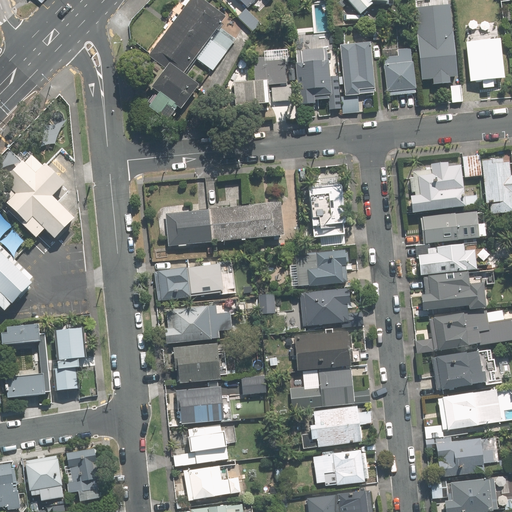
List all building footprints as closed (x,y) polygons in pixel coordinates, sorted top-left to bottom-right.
[(227,15),(206,0),(190,0),(150,55),(166,67),(153,85),(160,90),(149,105),(168,119),(179,104),(183,107),(201,83),(185,71),(196,57),(214,70),(237,38),(219,25),(227,15)] [(387,0),(395,0),(394,0),(349,0),(361,13),(375,0),(387,0)] [(459,74),(451,3),(415,7),(423,78),(434,77),(435,83),(452,81),(451,75),(459,74)] [(501,3),(490,4),(491,20),(502,19),(501,3)] [(238,17),(251,31),(260,23),(247,9),(238,17)] [(487,12),(476,13),(477,25),(488,24),(487,12)] [(506,77),(501,37),(466,41),(471,80),(506,77)] [(371,40),(341,43),(346,95),(377,92),(371,40)] [(330,109),(341,108),(339,75),(332,75),(330,46),(296,49),(297,54),(254,58),(255,80),(235,81),(237,103),(288,100),(288,104),(318,102),(319,116),(330,115),(330,109)] [(416,92),(412,47),(384,49),(389,94),(416,92)] [(472,99),(471,83),(451,85),(453,102),(472,99)] [(360,111),(359,95),(342,97),(344,113),(360,111)] [(463,156),(465,176),(483,174),(480,154),(463,156)] [(63,186),(31,156),(8,181),(20,191),(3,209),(36,239),(44,231),(58,243),(79,219),(54,196),(63,186)] [(503,157),(482,159),(487,202),(491,202),(493,213),(511,210),(511,174),(511,161),(503,161),(503,157)] [(411,194),(413,211),(468,205),(462,163),(450,165),(449,160),(431,162),(432,167),(413,169),(416,194),(411,194)] [(310,186),(314,236),(348,234),(343,183),(310,186)] [(165,211),(168,245),(286,235),(283,201),(165,211)] [(465,211),(412,217),(415,244),(468,238),(465,211)] [(422,274),(478,268),(476,248),(466,249),(465,243),(438,246),(438,252),(420,254),(422,274)] [(349,281),(346,249),(295,253),(298,286),(349,281)] [(0,305),(7,312),(34,282),(0,250),(0,305)] [(155,270),(158,300),(221,293),(218,263),(155,270)] [(422,294),(424,309),(470,304),(471,308),(488,306),(485,281),(471,283),(470,271),(424,275),(426,293),(422,294)] [(301,293),(304,326),(350,322),(348,303),(352,303),(350,289),(301,293)] [(260,313),(276,312),(275,294),(259,295),(260,313)] [(166,327),(167,343),(221,338),(220,330),(233,328),(232,311),(219,312),(218,304),(167,309),(169,327),(166,327)] [(416,340),(418,353),(511,338),(511,317),(489,321),(487,309),(429,318),(433,337),(416,340)] [(6,375),(8,397),(46,394),(46,391),(52,390),(47,332),(42,333),(41,322),(7,325),(8,331),(2,331),(3,343),(39,340),(42,372),(6,375)] [(87,357),(84,326),(55,328),(59,368),(54,368),(56,389),(79,387),(77,366),(81,366),(80,357),(87,357)] [(295,335),(298,369),(352,365),(349,330),(295,335)] [(179,369),(181,382),(222,378),(219,342),(174,346),(176,369),(179,369)] [(481,349),(432,357),(437,389),(486,381),(481,349)] [(270,358),(270,366),(278,365),(277,357),(270,358)] [(321,384),(290,387),(292,409),(356,403),(353,368),(320,371),(321,384)] [(242,377),(243,394),(267,392),(266,374),(242,377)] [(222,384),(176,389),(180,423),(226,419),(222,384)] [(425,426),(426,438),(444,436),(443,429),(502,420),(497,388),(438,397),(442,424),(425,426)] [(319,446),(363,440),(358,405),(314,410),(316,424),(311,424),(313,439),(318,438),(319,446)] [(176,466),(230,458),(225,423),(189,428),(192,452),(174,454),(176,466)] [(496,435),(437,443),(441,476),(486,471),(485,462),(499,460),(496,435)] [(102,487),(95,447),(67,452),(72,481),(68,482),(70,492),(102,487)] [(326,486),(366,481),(362,449),(314,456),(318,482),(326,481),(326,486)] [(59,454),(26,460),(32,495),(41,493),(42,500),(65,496),(59,454)] [(15,461),(0,463),(0,506),(8,505),(9,509),(22,507),(15,461)] [(184,470),(189,500),(242,491),(239,476),(222,479),(220,464),(184,470)] [(445,497),(446,511),(471,511),(499,508),(495,476),(432,484),(433,498),(445,497)] [(374,511),(371,488),(307,497),(309,511),(374,511)] [(244,511),(243,503),(191,509),(191,511),(244,511)]
